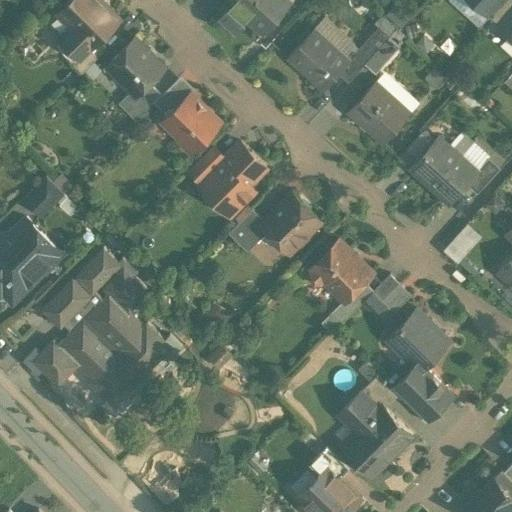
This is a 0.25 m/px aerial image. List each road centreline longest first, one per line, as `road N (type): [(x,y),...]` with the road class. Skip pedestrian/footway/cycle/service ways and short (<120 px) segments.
road 1 (residential): [(511,329),(205,58),(152,0)]
road 2 (residential): [(393,511),(511,385)]
road 3 (tertiary): [(109,511),(0,401)]
